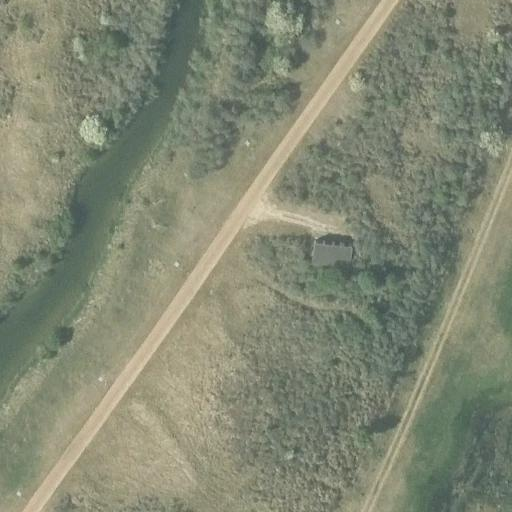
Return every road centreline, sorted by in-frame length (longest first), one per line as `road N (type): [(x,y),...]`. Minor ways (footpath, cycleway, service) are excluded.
road 1 (track): [(30,511),(389,0)]
road 2 (track): [(365,511),(511,165)]
